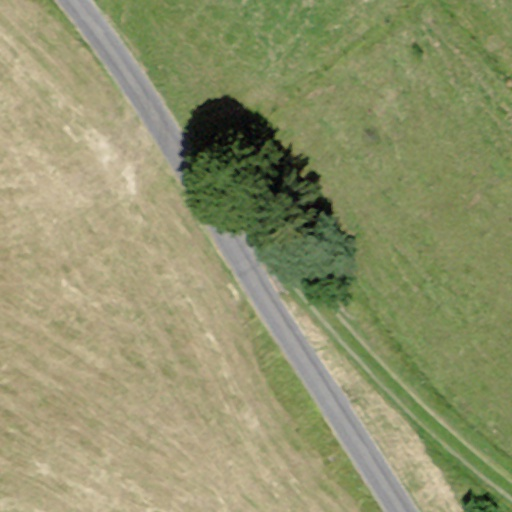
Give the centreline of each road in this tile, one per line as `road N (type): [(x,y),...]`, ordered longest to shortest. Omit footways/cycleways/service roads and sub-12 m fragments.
road 1 (unclassified): [(398,511),(151,112),(68,0)]
road 2 (track): [(511,489),(442,432),(270,247),(235,250)]
